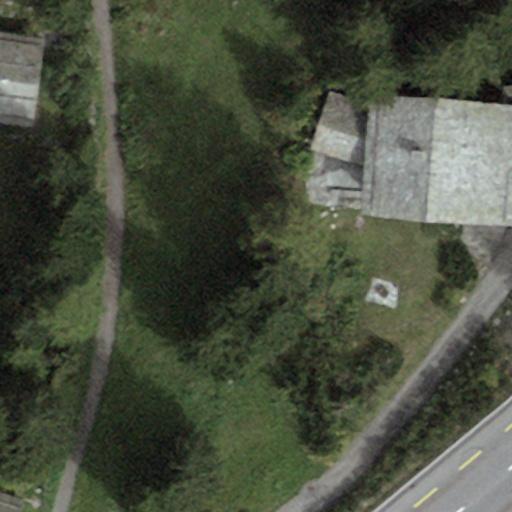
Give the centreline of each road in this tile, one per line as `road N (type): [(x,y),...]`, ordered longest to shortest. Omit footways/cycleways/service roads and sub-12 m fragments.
road 1 (track): [(107,0),(115,224),(101,350),(58,511)]
road 2 (track): [(297,511),(372,450),(511,266)]
